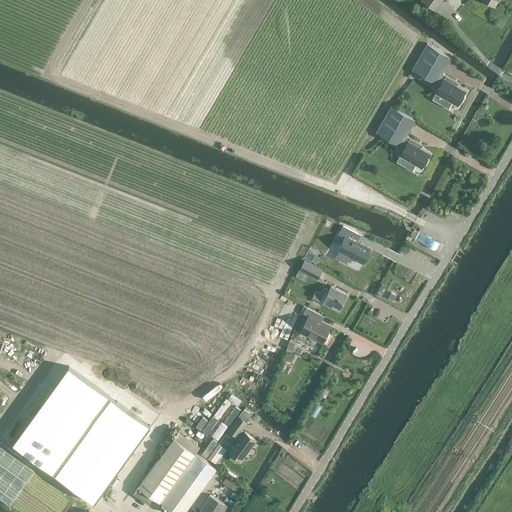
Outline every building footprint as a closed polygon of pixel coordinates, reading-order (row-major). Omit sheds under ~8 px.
[(442,0),(421,0),(435,10),(442,0)] [(412,70),(440,86),(436,93),(444,98),(440,104),(448,108),(452,102),(457,105),(459,102),(462,102),(465,96),(464,94),(465,91),(453,83),(455,80),(443,73),(452,58),(427,43),(412,70)] [(376,132),(404,148),(400,155),(408,160),(404,166),(412,170),(416,164),(421,167),(423,164),(426,164),(429,159),(428,156),(430,153),(417,146),(419,142),(407,136),(416,120),(391,106),(376,132)] [(361,234),(343,225),(339,233),(345,236),(338,250),(339,250),(335,257),(347,263),(350,256),(363,263),(370,249),(357,242),(361,234)] [(421,233),(417,241),(434,250),(439,242),(421,233)] [(319,256),(315,255),(318,248),(309,245),(305,257),(318,261),(319,256)] [(304,260),(299,269),(316,279),(321,269),(304,260)] [(316,289),(312,297),(331,306),(332,304),(340,308),(347,294),(331,285),(329,290),(324,287),(321,292),(316,289)] [(322,343),(324,338),(331,326),(321,321),(324,316),(304,305),(301,312),(308,316),(305,323),(303,327),(300,331),(322,343)] [(281,348),(273,369),(288,375),(296,353),(281,348)] [(69,366),(13,443),(68,482),(95,502),(127,457),(151,425),(69,366)] [(230,393),(228,398),(239,402),(241,397),(230,393)] [(224,397),(214,414),(220,417),(230,400),(224,397)] [(229,424),(241,408),(235,404),(224,421),(229,424)] [(239,416),(238,415),(227,430),(238,438),(229,451),(232,453),(229,456),(230,458),(235,462),(237,461),(239,458),(242,460),(257,440),(242,429),(253,414),(244,408),(239,416)] [(206,434),(218,418),(207,409),(195,425),(206,434)] [(221,421),(212,435),(218,438),(227,425),(221,421)] [(149,504),(154,497),(158,500),(160,502),(196,453),(174,437),(134,493),(149,504)] [(211,438),(203,451),(209,454),(217,441),(211,438)] [(215,462),(227,448),(219,442),(208,456),(215,462)] [(173,511),(185,511),(206,483),(217,468),(196,453),(160,502),(168,508),(173,511)] [(18,511),(63,511),(74,497),(33,470),(9,505),(18,511)] [(223,482),(238,493),(243,486),(227,476),(223,482)] [(209,494),(198,511),(222,511),(227,505),(209,494)]
